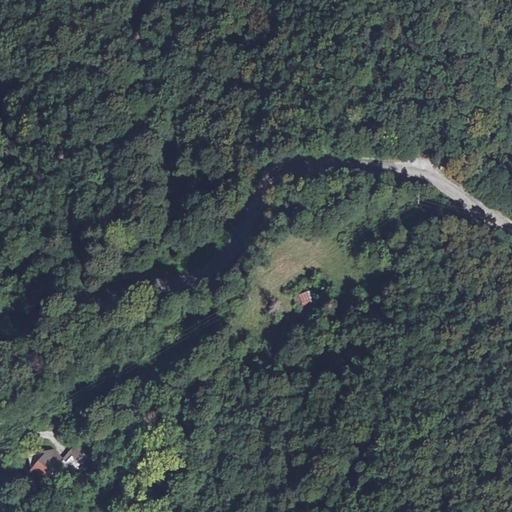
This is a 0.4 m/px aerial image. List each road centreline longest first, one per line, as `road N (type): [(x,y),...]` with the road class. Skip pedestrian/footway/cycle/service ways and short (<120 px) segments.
road 1 (tertiary): [(0,336),(220,262),(243,234),(260,183),(282,168),(337,163),(411,171),(511,233)]
road 2 (track): [(200,511),(217,440),(208,395),(185,384),(0,447)]
